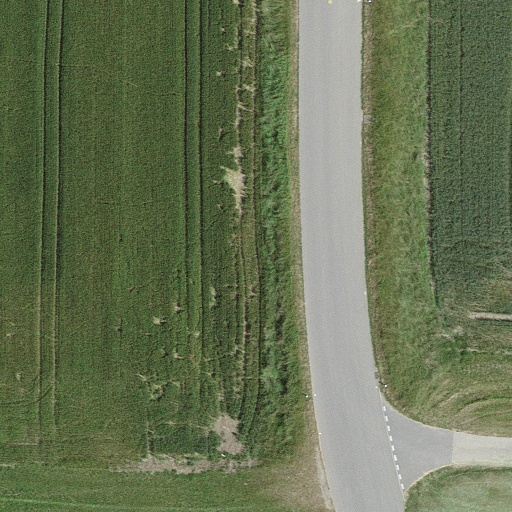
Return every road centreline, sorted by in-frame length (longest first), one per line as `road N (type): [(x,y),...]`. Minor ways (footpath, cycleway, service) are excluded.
road 1 (tertiary): [(334,0),(329,235),(355,444),(375,511)]
road 2 (track): [(355,444),(511,450)]
